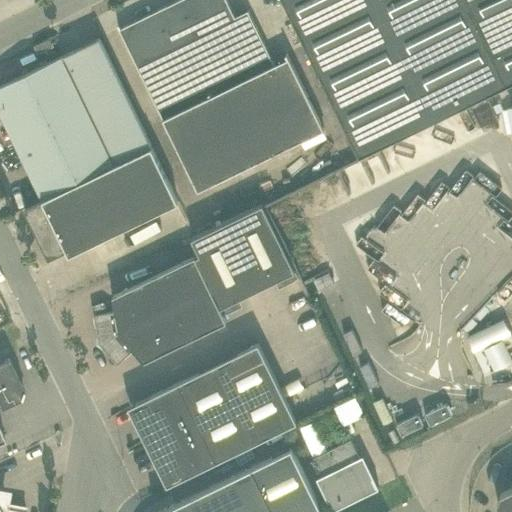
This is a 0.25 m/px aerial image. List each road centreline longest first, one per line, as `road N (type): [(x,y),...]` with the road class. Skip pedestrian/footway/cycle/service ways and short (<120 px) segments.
road 1 (unclassified): [(0,246),(87,454),(90,511)]
road 2 (unclassified): [(439,511),(448,447),(511,416)]
